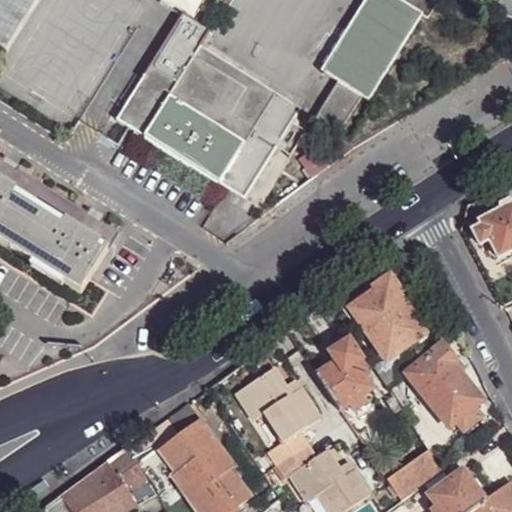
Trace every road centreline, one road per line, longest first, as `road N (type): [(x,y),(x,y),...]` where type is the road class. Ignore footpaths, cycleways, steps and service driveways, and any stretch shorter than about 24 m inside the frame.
road 1 (residential): [(0,128),(212,256),(268,311)]
road 2 (residential): [(511,383),(417,202)]
road 3 (secondary): [(268,311),(417,202)]
road 4 (secondary): [(0,481),(134,388)]
road 5 (secondary): [(134,388),(176,372),(268,311)]
road 6 (secondary): [(134,388),(54,407),(0,431)]
